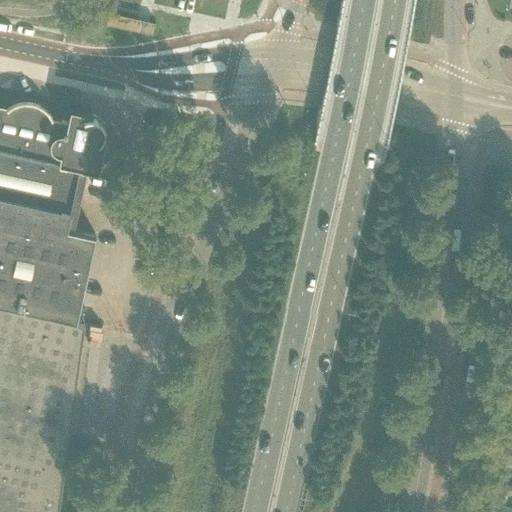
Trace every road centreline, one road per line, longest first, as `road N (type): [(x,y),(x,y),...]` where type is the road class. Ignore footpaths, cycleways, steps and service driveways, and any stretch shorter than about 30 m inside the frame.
road 1 (primary): [(364,0),(254,511)]
road 2 (primary): [(285,511),(393,0)]
road 3 (tertiary): [(270,67),(175,308),(115,511)]
road 4 (tertiary): [(406,511),(457,101)]
road 5 (unclassified): [(270,67),(157,73),(0,43)]
road 6 (tertiary): [(457,101),(270,67)]
